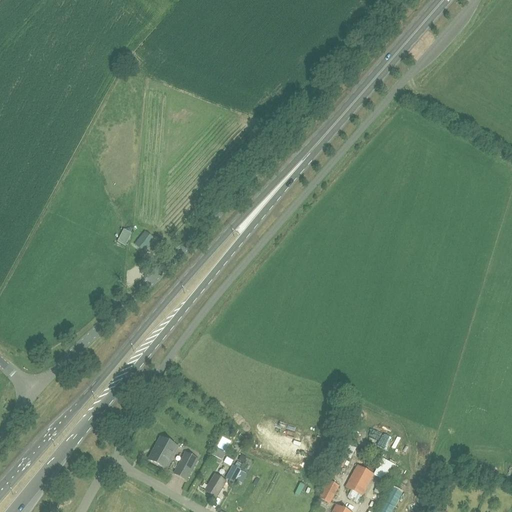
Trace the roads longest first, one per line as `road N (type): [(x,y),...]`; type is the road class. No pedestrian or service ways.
road 1 (unclassified): [(120,463),(119,444),(141,397),(207,307),(474,0)]
road 2 (unclassified): [(33,390),(185,247),(406,0)]
road 3 (primary): [(12,511),(284,180)]
road 4 (primary): [(284,180),(229,230),(0,495)]
road 5 (primary): [(284,180),(442,0)]
